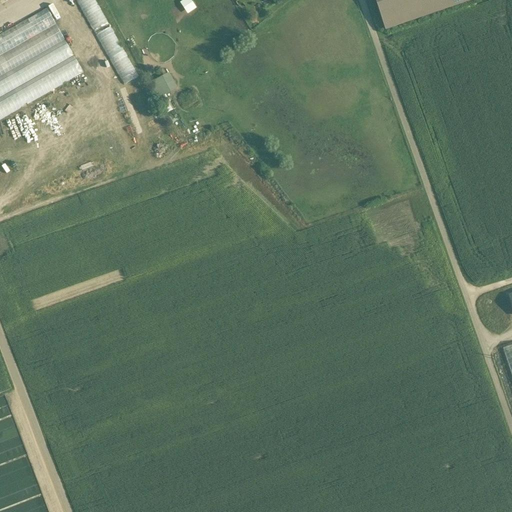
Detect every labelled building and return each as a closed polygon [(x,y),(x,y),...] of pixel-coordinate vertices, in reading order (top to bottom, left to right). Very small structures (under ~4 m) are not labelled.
[(72,0),(62,0),(55,5),(79,48),(94,39),(72,0)] [(97,0),(77,0),(125,85),(141,77),(97,0)] [(466,0),(374,0),(384,29),(466,0)] [(49,7),(0,35),(0,120),(85,72),(49,7)] [(155,32),(166,23),(161,17),(151,26),(155,32)] [(158,85),(148,89),(156,105),(166,100),(158,85)] [(511,345),(502,349),(511,377),(511,345)]
